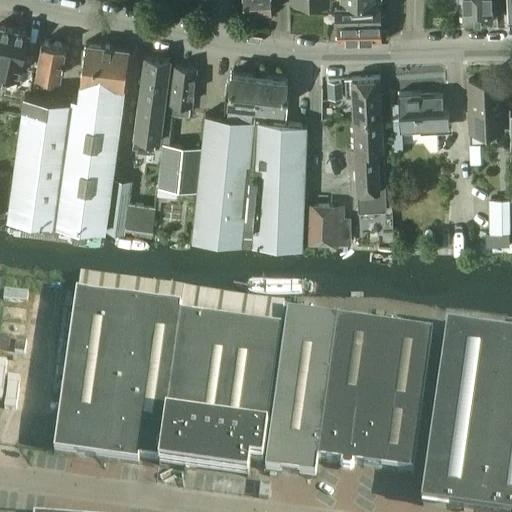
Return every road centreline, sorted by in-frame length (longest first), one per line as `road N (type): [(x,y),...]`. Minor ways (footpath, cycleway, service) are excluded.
road 1 (tertiary): [(511,50),(306,55),(5,0)]
road 2 (unclassified): [(0,478),(234,511)]
